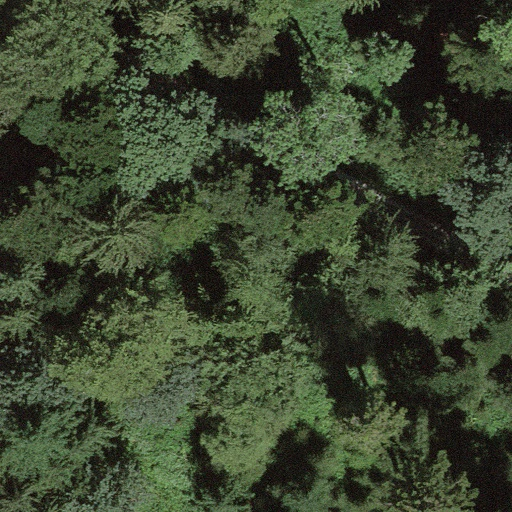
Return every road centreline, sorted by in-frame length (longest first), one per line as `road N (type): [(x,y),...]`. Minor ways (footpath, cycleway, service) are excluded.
road 1 (track): [(511,274),(22,0)]
road 2 (track): [(171,511),(0,235)]
